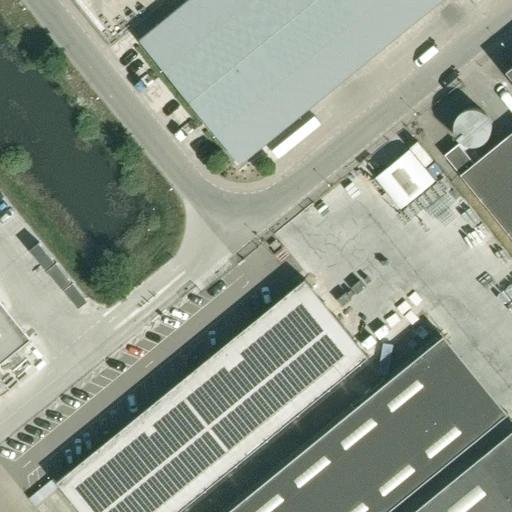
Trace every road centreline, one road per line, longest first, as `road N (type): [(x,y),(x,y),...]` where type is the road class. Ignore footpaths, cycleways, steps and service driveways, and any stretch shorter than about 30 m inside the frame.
road 1 (unclassified): [(240,232),(511,10)]
road 2 (unclassified): [(0,427),(240,232)]
road 3 (unclassified): [(240,232),(44,0)]
